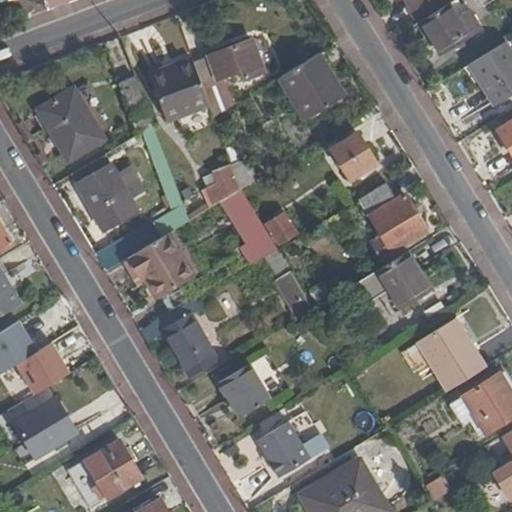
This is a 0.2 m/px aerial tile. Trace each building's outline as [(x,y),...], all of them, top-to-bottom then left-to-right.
[(404,0),(414,21),(441,9),(436,0),(404,0)] [(447,6),(418,24),(439,59),(468,41),(447,6)] [(193,65),(209,110),(213,120),(235,107),(223,79),(236,74),(240,82),(263,74),(252,43),(193,65)] [(511,57),(504,44),(467,66),(492,108),(511,96),(511,57)] [(343,98),(316,56),(276,81),(304,124),(343,98)] [(193,65),(190,57),(147,76),(166,127),(209,110),(193,65)] [(297,57),(285,64),(289,71),(301,63),(297,57)] [(120,85),(139,136),(142,134),(152,128),(133,80),(120,85)] [(74,101),(40,122),(67,164),(101,143),(74,101)] [(258,137),(244,110),(217,125),(227,143),(238,138),(243,146),(258,137)] [(511,159),(511,123),(496,133),(511,159)] [(160,242),(167,238),(188,225),(157,144),(158,140),(152,128),(142,134),(171,215),(152,227),(160,242)] [(374,168),(355,136),(329,152),(348,183),(374,168)] [(207,213),(220,205),(240,193),(231,167),(200,179),(205,191),(200,194),(207,213)] [(137,215),(110,168),(76,188),(103,234),(137,215)] [(386,183),(357,201),(390,255),(425,234),(403,198),(397,202),(386,183)] [(246,247),(257,264),(276,252),(240,193),(220,205),(246,247)] [(278,248),(296,237),(283,215),(265,226),(278,248)] [(0,256),(2,255),(1,253),(11,247),(16,244),(0,216),(0,256)] [(160,242),(132,260),(160,305),(196,282),(167,238),(160,242)] [(0,262),(15,254),(11,247),(1,253),(2,255),(0,256),(0,262)] [(240,251),(250,268),(257,264),(246,247),(240,251)] [(374,275),(386,293),(398,313),(430,292),(406,255),(374,275)] [(0,314),(19,303),(0,270),(0,314)] [(310,311),(288,275),(274,283),(297,319),(310,311)] [(374,275),(349,291),(361,309),(386,293),(374,275)] [(75,363),(48,317),(20,334),(47,380),(75,363)] [(162,334),(190,380),(216,365),(189,320),(176,328),(175,326),(162,334)] [(445,393),(485,369),(455,320),(416,345),(445,393)] [(332,343),(350,373),(357,369),(354,364),(360,360),(350,343),(346,346),(341,338),(332,343)] [(237,420),(269,401),(249,367),(217,386),(237,420)] [(511,399),(499,377),(462,400),(484,437),(511,419),(511,399)] [(39,460),(81,435),(60,400),(18,425),(39,460)] [(302,448),(287,425),(257,443),(279,480),(310,461),(328,451),(319,437),(302,448)] [(511,433),(502,439),(511,454),(511,467),(494,479),(511,507),(511,433)] [(91,463),(112,500),(146,480),(124,443),(91,463)] [(299,498),(307,511),(387,511),(358,462),(299,498)] [(93,511),(112,500),(91,463),(71,474),(93,511)] [(423,491),(431,504),(442,497),(434,484),(423,491)] [(11,511),(18,511),(38,501),(30,487),(6,502),(11,511)] [(171,511),(166,502),(149,511),(171,511)]
